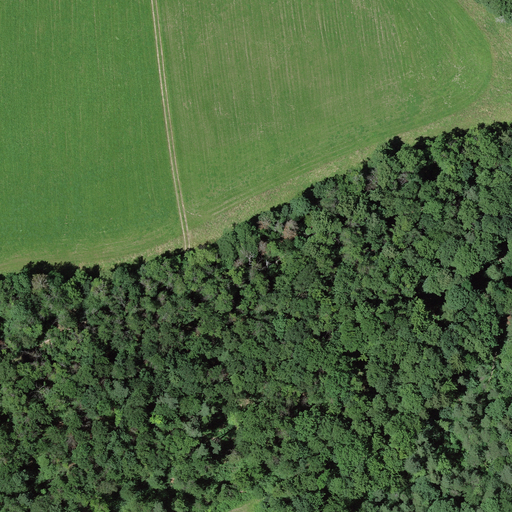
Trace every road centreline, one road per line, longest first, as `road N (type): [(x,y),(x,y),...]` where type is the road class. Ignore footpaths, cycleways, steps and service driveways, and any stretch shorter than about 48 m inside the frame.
road 1 (track): [(466,511),(467,419),(498,326),(492,284),(468,264),(448,264),(348,295),(295,299),(207,287),(191,266),(173,159)]
road 2 (track): [(228,511),(304,462),(377,391),(416,333),(492,284)]
road 3 (track): [(155,0),(173,159)]
